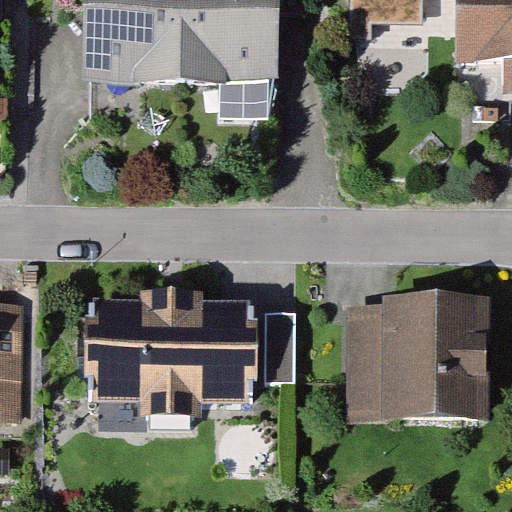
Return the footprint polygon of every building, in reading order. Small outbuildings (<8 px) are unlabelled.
[(84,0),(83,87),(181,88),(182,0),(84,0)] [(279,0),(182,0),(181,88),(278,90),(279,0)] [(511,0),(464,0),(463,99),(511,99),(511,0)] [(0,432),(25,432),(24,306),(0,306),(0,432)] [(492,309),(350,311),(352,430),(493,428),(492,309)] [(258,312),(95,314),(96,417),(260,415),(258,312)]
